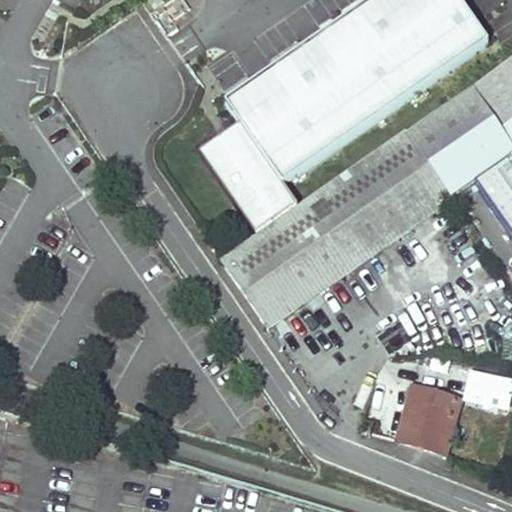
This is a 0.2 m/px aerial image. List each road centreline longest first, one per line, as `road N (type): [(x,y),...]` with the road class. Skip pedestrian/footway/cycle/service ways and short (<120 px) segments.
road 1 (residential): [(494,511),(314,436),(136,179),(119,123),(121,87)]
road 2 (unknown): [(106,251),(24,363)]
